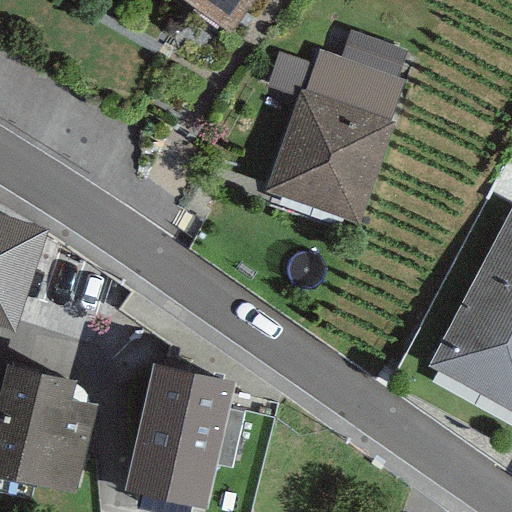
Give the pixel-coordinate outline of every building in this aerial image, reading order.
[(188,0),(228,29),(249,0),(188,0)] [(403,78),(318,49),(305,86),(300,84),(264,187),(358,219),(394,117),(390,116),(403,78)] [(47,221),(0,205),(0,313),(15,318),(47,221)] [(511,205),(430,362),(511,405),(511,205)] [(74,368),(5,352),(0,373),(0,461),(76,480),(96,394),(70,388),(74,368)] [(235,371),(152,352),(123,477),(206,496),(215,454),(231,458),(244,405),(228,402),(235,371)]
